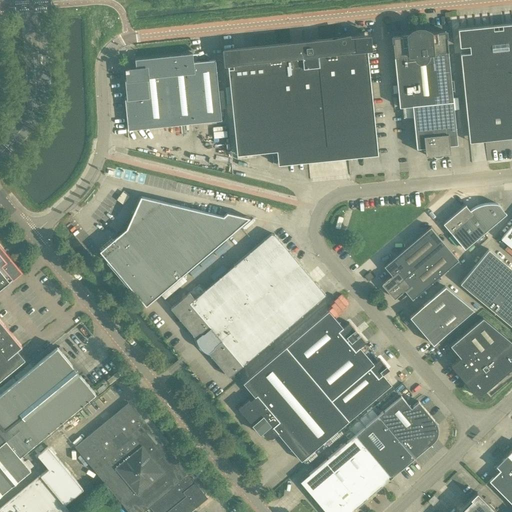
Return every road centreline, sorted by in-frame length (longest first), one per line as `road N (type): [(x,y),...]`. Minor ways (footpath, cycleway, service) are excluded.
road 1 (unclassified): [(31,235),(85,188),(102,156),(100,63),(128,37),(492,0)]
road 2 (unclassified): [(268,511),(31,235)]
road 3 (unclassified): [(478,435),(318,245),(321,209)]
road 4 (unclassified): [(511,179),(342,194),(321,209)]
